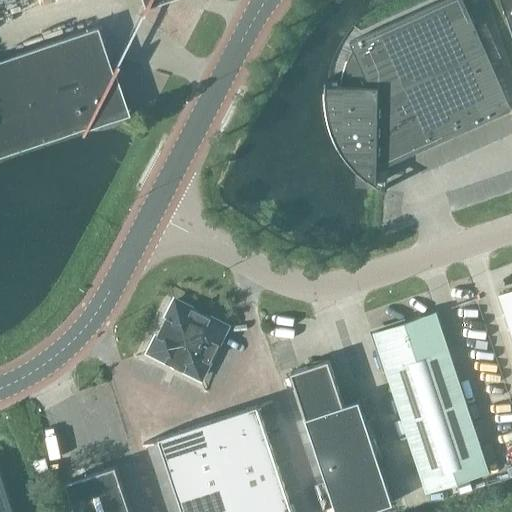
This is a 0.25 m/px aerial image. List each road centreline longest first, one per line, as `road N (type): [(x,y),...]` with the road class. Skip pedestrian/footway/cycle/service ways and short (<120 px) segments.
road 1 (unclassified): [(150,214),(275,277),(330,286),(511,230)]
road 2 (tertiary): [(150,214),(265,0)]
road 3 (tertiary): [(0,390),(40,370),(87,327),(150,214)]
